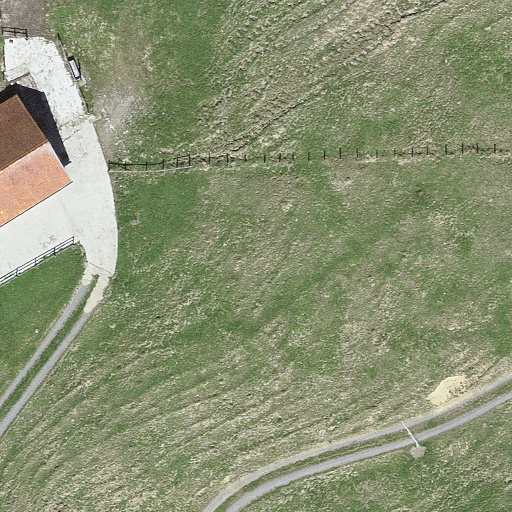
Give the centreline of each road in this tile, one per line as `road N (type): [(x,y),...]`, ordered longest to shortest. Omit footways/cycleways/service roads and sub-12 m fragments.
road 1 (track): [(214,511),(511,380)]
road 2 (track): [(112,260),(0,426)]
